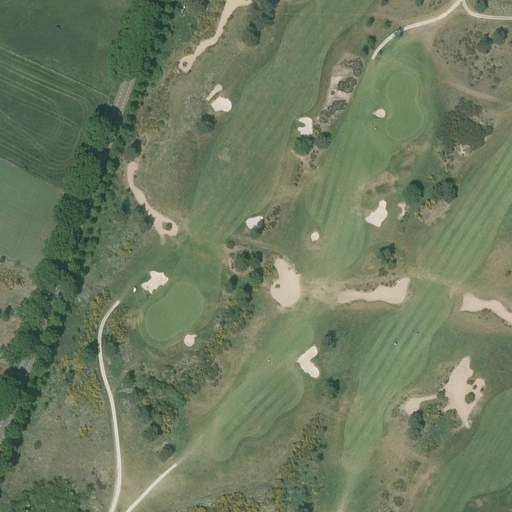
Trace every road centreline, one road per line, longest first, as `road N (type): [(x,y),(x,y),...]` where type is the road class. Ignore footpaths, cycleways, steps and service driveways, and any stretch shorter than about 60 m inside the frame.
road 1 (secondary): [(0,435),(158,0)]
road 2 (track): [(511,18),(438,19),(404,29),(373,56),(354,102)]
